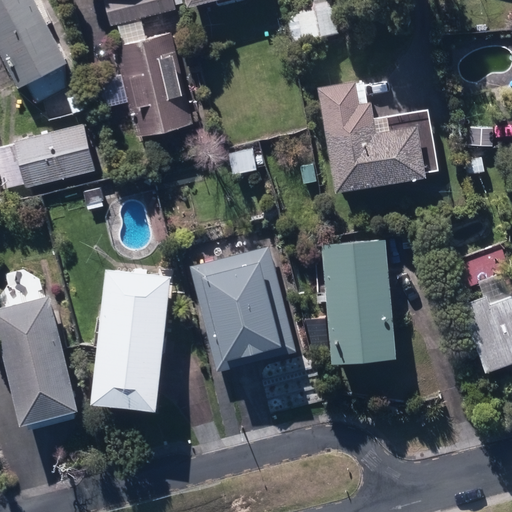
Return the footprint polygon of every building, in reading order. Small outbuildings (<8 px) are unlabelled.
[(0,0),(0,51),(19,88),(67,63),(34,0),(0,0)] [(112,0),(119,29),(136,25),(165,18),(163,7),(175,4),(174,0),(112,0)] [(184,0),(187,8),(218,0),(184,0)] [(262,0),(268,29),(286,26),(280,0),(262,0)] [(290,16),(294,43),(338,36),(332,0),(298,0),(296,0),(299,15),(290,16)] [(136,25),(119,29),(124,47),(115,49),(138,138),(194,124),(172,34),(141,42),(136,25)] [(319,89),(335,192),(426,178),(425,173),(438,171),(428,111),(374,120),(371,102),(359,104),(356,83),(319,89)] [(64,95),(70,113),(87,108),(80,89),(64,95)] [(15,143),(27,189),(96,172),(84,125),(15,143)] [(493,146),(494,128),(469,126),(467,144),(493,146)] [(230,155),(233,176),(256,172),(252,151),(230,155)] [(466,163),(468,176),(484,173),(482,160),(466,163)] [(319,161),(298,163),(301,185),(322,182),(319,161)] [(330,353),(331,364),(396,359),(386,241),(321,246),(327,316),(308,318),(311,354),(330,353)] [(190,270),(218,373),(296,352),(269,249),(190,270)] [(92,403),(155,410),(170,276),(107,269),(92,403)] [(461,307),(485,372),(511,362),(511,281),(509,283),(505,273),(480,282),(486,299),(461,307)] [(0,309),(0,340),(21,424),(77,409),(49,297),(0,309)]
